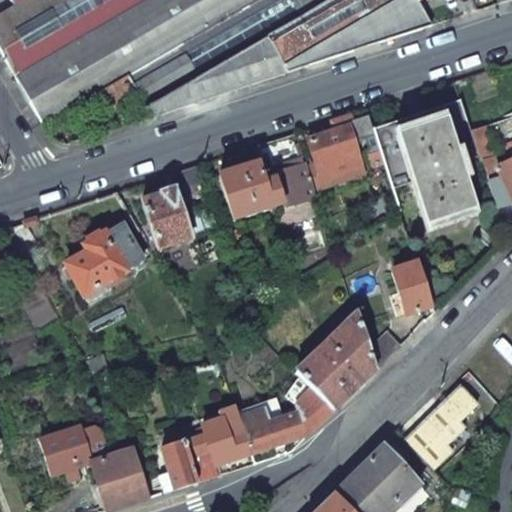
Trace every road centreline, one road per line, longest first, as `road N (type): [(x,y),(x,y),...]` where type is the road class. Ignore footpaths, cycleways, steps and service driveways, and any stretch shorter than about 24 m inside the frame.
road 1 (residential): [(511,35),(43,189)]
road 2 (residential): [(348,445),(511,273)]
road 3 (residential): [(348,445),(157,511)]
